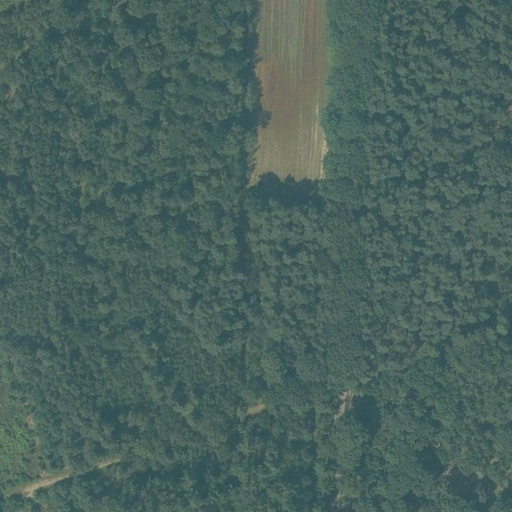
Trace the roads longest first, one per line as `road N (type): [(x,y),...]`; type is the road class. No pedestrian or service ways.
road 1 (unclassified): [(327,511),(348,0)]
road 2 (track): [(511,322),(226,421)]
road 3 (track): [(226,421),(0,500)]
